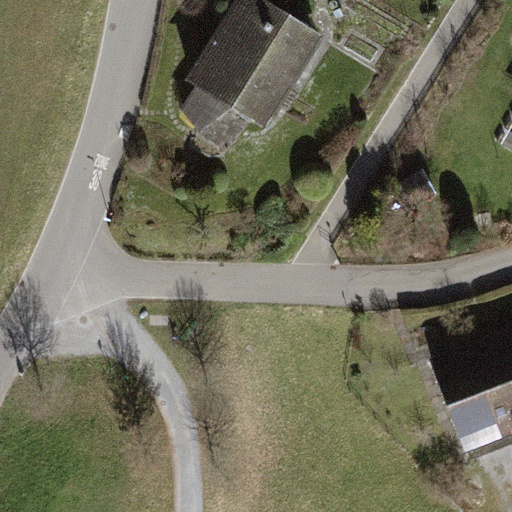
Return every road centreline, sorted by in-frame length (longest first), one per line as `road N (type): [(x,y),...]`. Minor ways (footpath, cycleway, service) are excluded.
road 1 (residential): [(511,262),(417,295),(65,275)]
road 2 (track): [(0,315),(65,275),(129,326),(183,396),(195,511)]
road 3 (residential): [(132,0),(109,130),(65,275)]
